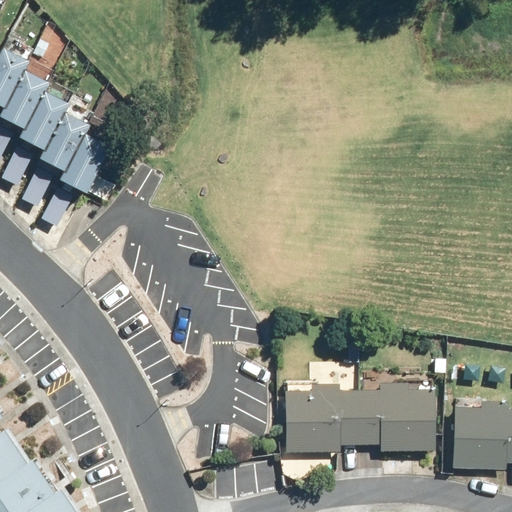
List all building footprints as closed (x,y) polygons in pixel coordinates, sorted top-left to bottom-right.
[(69,33),(45,21),(31,51),(55,63),(69,33)] [(0,97),(17,58),(7,54),(0,51),(0,97)] [(0,104),(0,166),(35,85),(13,75),(0,104)] [(0,172),(0,184),(18,193),(54,111),(31,101),(0,172)] [(21,198),(43,208),(79,126),(56,116),(21,198)] [(44,218),(67,228),(102,146),(80,136),(44,218)] [(430,451),(429,389),(285,391),(293,451),(430,451)] [(511,469),(511,407),(441,404),(438,466),(511,469)] [(0,483),(25,466),(2,431),(0,432),(0,483)] [(0,511),(29,511),(54,495),(31,462),(25,466),(0,483),(0,511)] [(70,511),(57,493),(54,495),(29,511),(70,511)]
